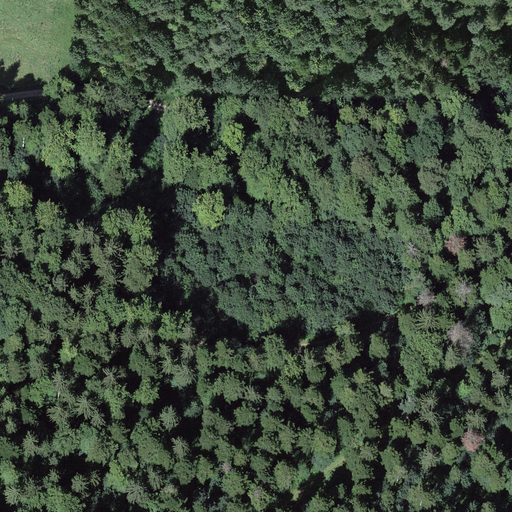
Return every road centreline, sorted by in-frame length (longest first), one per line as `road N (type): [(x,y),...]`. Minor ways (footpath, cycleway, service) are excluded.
road 1 (motorway): [(123,0),(511,474)]
road 2 (track): [(0,274),(183,338),(270,349),(342,339),(511,271)]
road 3 (motorway): [(511,356),(219,0)]
road 4 (track): [(0,98),(86,89),(167,112),(251,112),(308,93),(342,71),(416,0)]
road 5 (track): [(511,336),(273,511)]
